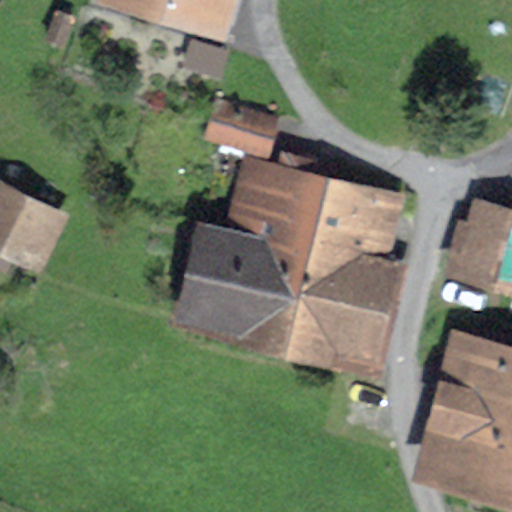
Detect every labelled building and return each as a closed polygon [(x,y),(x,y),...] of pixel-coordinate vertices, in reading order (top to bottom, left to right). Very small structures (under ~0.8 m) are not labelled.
[(156,0),(217,18),(221,0),(156,0)] [(215,99),(204,133),(266,151),(276,118),(215,99)] [(194,244),(177,304),(275,331),(291,273),(300,276),(325,181),(278,168),(258,245),(210,232),(206,247),(194,244)] [(59,216),(0,181),(0,237),(35,257),(59,216)] [(357,258),(375,195),(325,181),(300,276),(291,273),(275,331),(380,359),(403,271),(357,258)] [(452,256),(511,273),(511,222),(482,214),(478,227),(461,223),(452,256)] [(427,463),(443,470),(511,487),(511,359),(474,350),(464,385),(449,381),(427,463)]
